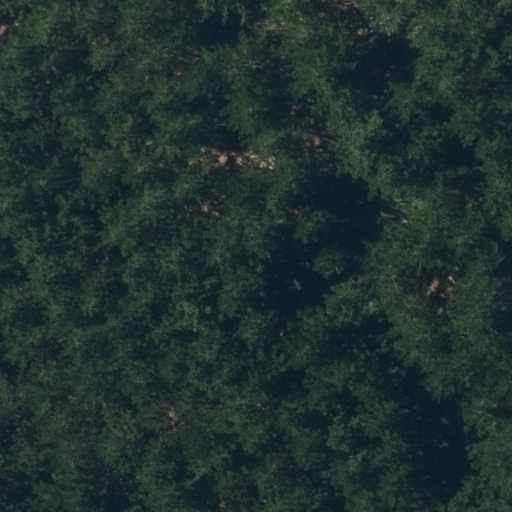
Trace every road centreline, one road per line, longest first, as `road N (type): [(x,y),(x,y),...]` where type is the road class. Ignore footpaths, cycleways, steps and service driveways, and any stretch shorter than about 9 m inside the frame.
road 1 (track): [(289,0),(370,161),(365,211),(446,511)]
road 2 (track): [(365,211),(468,287),(488,405),(511,434)]
